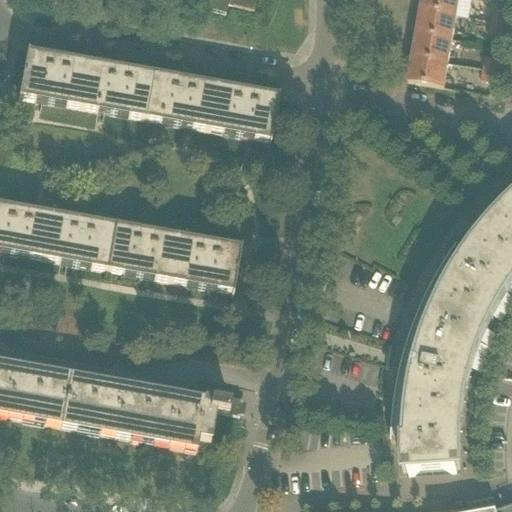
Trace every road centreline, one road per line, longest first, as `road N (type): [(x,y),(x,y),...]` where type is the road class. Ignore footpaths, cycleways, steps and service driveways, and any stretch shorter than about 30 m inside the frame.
road 1 (residential): [(322,83),(283,362),(245,511)]
road 2 (residential): [(322,83),(0,27)]
